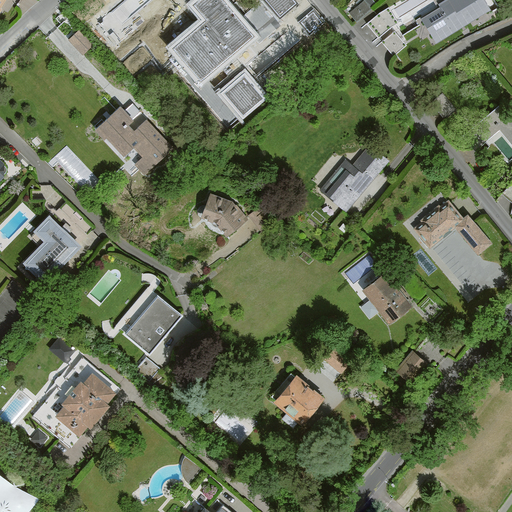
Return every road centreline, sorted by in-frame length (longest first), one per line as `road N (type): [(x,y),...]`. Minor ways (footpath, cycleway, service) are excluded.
road 1 (tertiary): [(347,511),(511,316)]
road 2 (residential): [(511,230),(399,93)]
road 3 (residential): [(399,93),(511,26)]
road 4 (residential): [(399,93),(320,0)]
